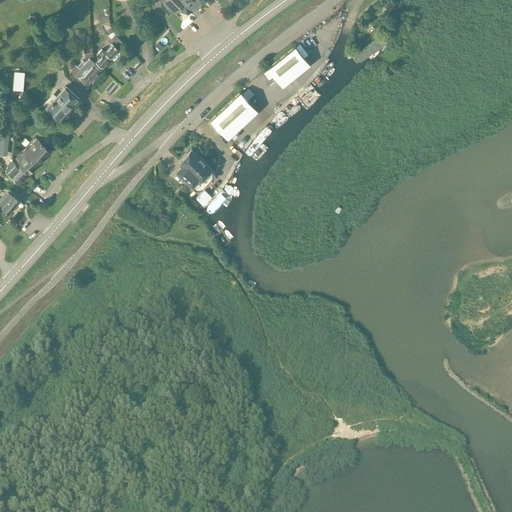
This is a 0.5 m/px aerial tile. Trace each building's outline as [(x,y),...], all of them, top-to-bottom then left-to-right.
[(183,6),(187,2),(185,0),(165,0),(171,8),(172,7),(173,8),(172,8),(175,12),(183,6)] [(350,55),(350,58),(355,68),(394,41),(386,30),(394,0),(375,0),(370,4),(369,5),(366,8),(365,9),(359,15),(356,20),(350,55)] [(116,34),(113,37),(121,47),(124,44),(116,34)] [(119,49),(112,43),(104,51),(102,48),(97,54),(99,56),(96,60),(103,67),(119,49)] [(304,56),(295,45),(268,67),(277,78),(304,56)] [(93,55),(92,46),(84,47),(85,56),(93,55)] [(76,64),(69,71),(74,75),(73,76),(75,78),(79,81),(81,79),(88,84),(101,69),(90,59),(89,59),(86,62),(80,68),(77,65),(76,64)] [(77,99),(64,86),(56,94),(53,91),(43,101),(59,117),(77,99)] [(251,103),(240,91),(211,119),(222,130),(251,103)] [(9,136),(0,135),(0,153),(7,154),(9,136)] [(21,154),(14,161),(29,175),(50,152),(37,140),(27,150),(26,150),(22,155),(21,154)] [(183,165),(176,172),(187,182),(190,184),(192,187),(199,179),(200,180),(201,178),(203,179),(206,179),(211,173),(211,170),(210,169),(212,167),(207,163),(191,148),(179,161),(183,165)] [(12,168),(7,172),(13,178),(13,177),(20,184),(29,175),(14,161),(13,159),(8,164),(12,168)] [(8,189),(0,198),(0,202),(3,205),(2,206),(9,213),(21,200),(14,194),(13,193),(9,189),(8,189)]
